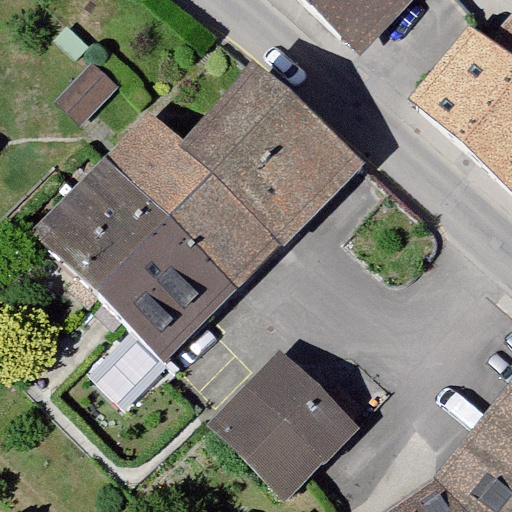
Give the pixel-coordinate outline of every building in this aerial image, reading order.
[(300,0),(348,41),(379,4),(400,22),(418,0),(300,0)] [(507,189),(511,182),(511,57),(470,28),(407,107),(507,189)] [(254,271),(347,166),(269,98),(219,155),(174,115),(131,163),(198,222),(254,271)] [(0,170),(13,156),(0,145),(0,170)] [(198,222),(131,163),(49,256),(116,315),(198,222)] [(171,364),(254,271),(198,222),(116,315),(171,364)] [(360,437),(288,375),(237,435),(299,488),(331,451),(341,460),(360,437)] [(423,491),(441,511),(511,511),(511,394),(502,384),(423,491)] [(441,511),(423,491),(394,511),(441,511)]
